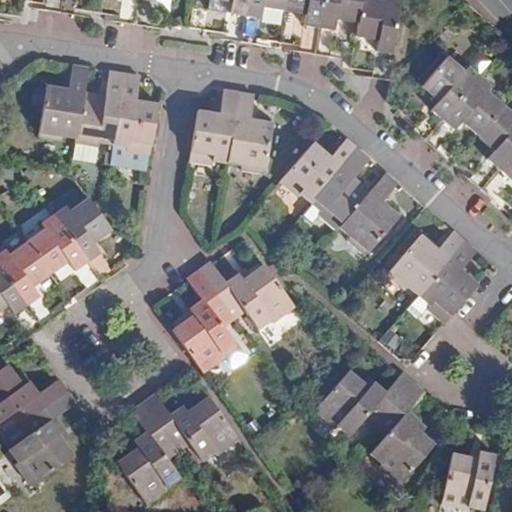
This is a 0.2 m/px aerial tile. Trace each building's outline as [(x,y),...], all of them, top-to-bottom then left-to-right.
[(60,13),(62,0),(47,0),(46,11),(52,12),(60,13)] [(62,0),(60,13),(66,14),(75,15),(77,0),(62,0)] [(134,25),(137,0),(122,0),(119,23),(128,24),(134,25)] [(142,26),(149,27),(153,0),(137,0),(134,25),(142,26)] [(241,43),(247,0),(219,0),(231,2),(226,40),(232,41),(241,43)] [(284,11),(285,0),(247,0),(241,43),(252,44),(255,45),(261,7),(284,11)] [(315,54),(323,0),(285,0),(284,11),(305,14),(300,52),(306,53),(315,54)] [(360,0),(323,0),(315,54),(321,56),(329,57),(335,19),(357,23),(360,0)] [(381,79),(387,80),(400,0),(384,0),(384,1),(376,0),(360,0),(357,23),(355,36),(356,36),(378,40),(372,78),(381,79)] [(438,103),(413,131),(419,135),(425,141),(479,77),(468,67),(463,72),(447,58),(421,86),(438,103)] [(72,66),(68,90),(46,86),(38,137),(61,141),(61,136),(76,139),(84,92),(88,68),(81,67),(72,66)] [(84,92),(76,139),(75,143),(98,147),(99,142),(113,145),(125,74),(116,73),(110,72),(105,96),(84,92)] [(125,74),(113,145),(110,164),(146,170),(158,104),(136,101),(139,77),(133,76),(125,74)] [(491,87),(479,77),(425,141),(431,146),(437,151),(460,122),(477,136),(503,107),(487,92),(491,87)] [(213,161),(227,164),(234,122),(239,93),(231,92),(223,90),(219,115),(198,111),(189,161),(212,165),(213,161)] [(249,119),(253,95),(246,94),(239,93),(234,122),(227,164),(236,165),(242,166),(242,170),(262,174),(272,123),(249,119)] [(511,114),(503,107),(477,136),(494,151),(469,180),(477,186),(481,189),(511,153),(511,114)] [(330,158),(313,143),(279,182),(297,197),(300,194),(311,203),(358,149),(351,144),(346,140),(346,139),(330,158)] [(364,155),(358,149),(311,203),(321,212),(318,215),(337,231),(339,228),(352,213),(370,192),(353,178),(369,159),(364,155)] [(511,153),(481,189),(485,193),(492,199),(509,180),(511,176),(511,153)] [(385,174),(370,192),(352,213),(339,228),(350,238),(347,240),(364,256),(397,217),(380,202),(397,183),(393,180),(385,174)] [(66,206),(53,215),(86,261),(93,257),(98,253),(92,244),(111,230),(101,217),(88,198),(70,212),(66,206)] [(44,230),(27,242),(50,274),(67,262),(74,271),(80,266),(86,261),(53,215),(41,224),(44,230)] [(407,287),(418,296),(465,242),(459,237),(452,232),(437,250),(420,235),(386,274),(404,290),(407,287)] [(5,250),(0,253),(0,268),(26,305),(33,300),(38,296),(31,287),(50,274),(27,242),(8,255),(5,250)] [(425,308),(444,324),(478,285),(460,270),(476,251),(472,248),(465,242),(418,296),(429,305),(425,308)] [(199,270),(233,319),(244,312),(257,329),(270,320),(272,322),(294,307),(264,264),(249,275),(245,269),(224,283),(210,262),(203,267),(199,270)] [(26,305),(0,268),(0,309),(6,305),(13,314),(20,309),(26,305)] [(186,349),(202,373),(223,357),(220,355),(234,345),(221,328),(233,319),(199,270),(193,274),(187,279),(201,300),(181,314),(186,320),(172,330),(186,349)] [(184,351),(186,349),(172,330),(170,331),(184,351)] [(0,421),(10,414),(19,426),(68,391),(62,384),(59,379),(38,394),(23,374),(17,378),(7,365),(0,370),(0,421)] [(363,419),(374,429),(413,383),(409,379),(402,373),(385,393),(366,377),(361,382),(348,371),(315,411),(334,428),(337,425),(348,436),(363,419)] [(413,383),(374,429),(384,438),(369,454),(382,464),(379,467),(399,484),(433,444),(420,434),(425,427),(406,412),(423,392),(419,388),(413,383)] [(68,391),(19,426),(26,437),(9,450),(18,463),(16,466),(30,486),(73,456),(63,442),(69,437),(55,418),(76,402),(72,397),(68,391)] [(143,403),(177,451),(188,443),(201,462),(215,451),(216,455),(238,439),(208,397),(193,407),(189,401),(169,415),(154,394),(148,399),(143,403)] [(166,460),(177,451),(143,403),(137,407),(131,411),(145,432),(126,446),(130,453),(116,463),(146,505),(168,489),(166,487),(179,478),(166,460)] [(450,452),(440,505),(465,511),(466,508),(482,511),(495,455),(469,449),(467,456),(450,452)]
